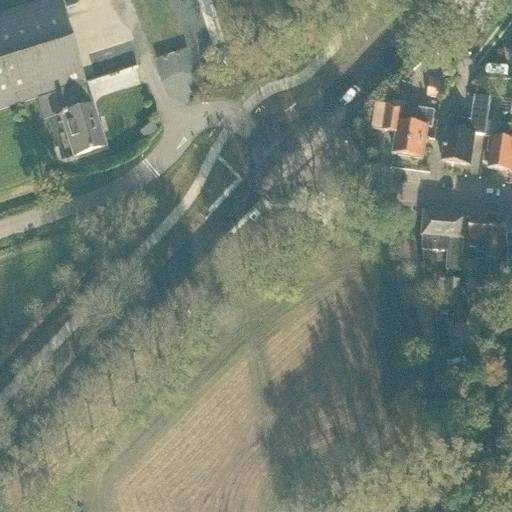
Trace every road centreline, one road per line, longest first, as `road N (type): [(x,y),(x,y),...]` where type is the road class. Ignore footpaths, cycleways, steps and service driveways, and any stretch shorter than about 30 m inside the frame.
road 1 (primary): [(0,456),(290,148)]
road 2 (unclassified): [(0,230),(133,185),(184,127),(208,114),(290,148)]
road 3 (residential): [(407,191),(404,228),(455,486)]
road 4 (primary): [(290,148),(434,0)]
road 5 (unclassified): [(407,191),(362,183),(290,148)]
